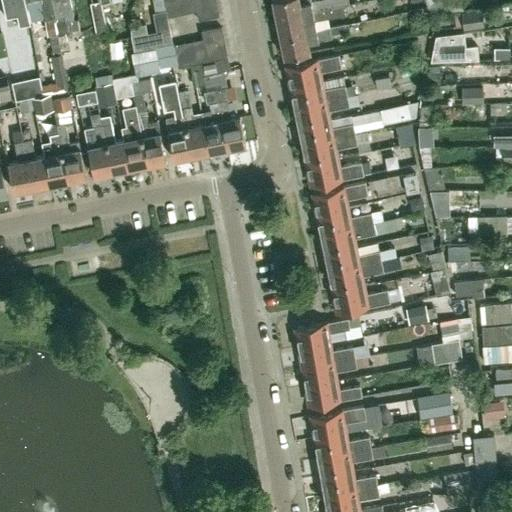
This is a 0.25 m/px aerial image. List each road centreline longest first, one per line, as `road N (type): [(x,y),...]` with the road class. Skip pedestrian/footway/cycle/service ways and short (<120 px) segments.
road 1 (residential): [(287,511),(225,184)]
road 2 (residential): [(0,231),(225,184)]
road 3 (residential): [(225,184),(263,177),(276,152),(245,0)]
